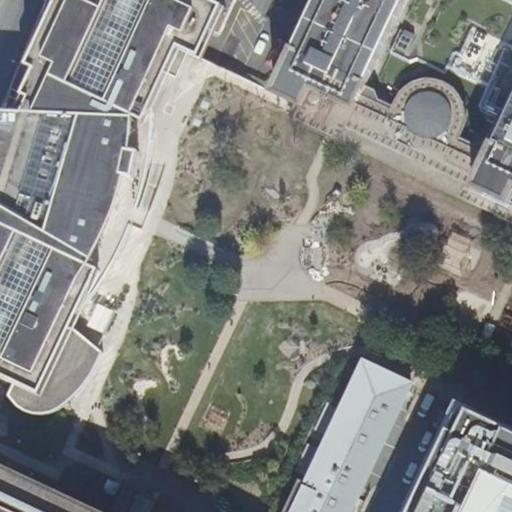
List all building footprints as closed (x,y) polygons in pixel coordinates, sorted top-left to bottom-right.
[(48,0),(1,115),(0,118),(0,373),(25,385),(20,396),(25,401),(32,406),(42,411),(50,411),(60,410),(68,407),(78,401),(86,393),(92,386),(99,376),(106,363),(109,351),(82,315),(93,299),(103,284),(112,263),(120,246),(126,230),(131,214),(136,196),(140,179),(143,160),(145,140),(146,124),(180,50),(201,60),(213,34),(222,38),(239,0),(48,0)] [(319,0),(275,95),(294,104),(301,107),(296,119),(511,219),(511,108),(489,158),(459,144),(466,129),(468,123),(468,117),(467,108),(464,102),(461,96),(456,91),(450,86),(443,82),(436,81),(429,81),(421,82),(414,84),(406,89),(400,95),(395,103),(391,112),(362,98),(407,0),(319,0)] [(289,115),(296,119),(301,107),(294,104),(289,115)] [(351,511),(411,382),(363,360),(308,481),(300,477),(284,511),(351,511)] [(460,431),(421,511),(511,511),(511,461),(507,472),(496,468),(509,439),(471,422),(465,433),(460,431)] [(0,511),(179,511),(178,510),(155,499),(152,506),(148,511),(131,511),(137,499),(140,492),(125,485),(113,510),(118,511),(98,511),(0,467),(0,511)] [(131,511),(148,511),(152,506),(137,499),(131,511)]
